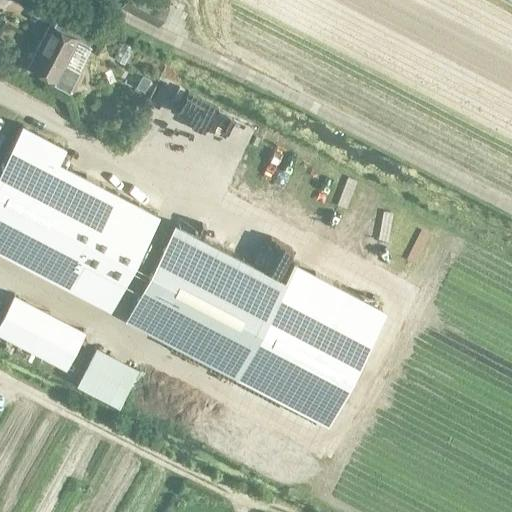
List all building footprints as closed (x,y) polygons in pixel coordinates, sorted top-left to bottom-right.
[(156,0),(123,0),(121,6),(158,24),(167,5),(156,0)] [(28,67),(54,80),(53,83),(68,91),(78,70),(65,64),(78,40),(88,45),(95,31),(73,21),(68,33),(50,24),(28,67)] [(22,124),(0,166),(0,250),(110,308),(158,214),(58,161),(65,148),(22,124)] [(176,224),(128,317),(323,418),(381,307),(293,261),(283,278),(176,224)] [(0,319),(0,333),(65,368),(85,330),(13,293),(0,319)] [(75,382),(118,403),(137,366),(95,344),(75,382)]
